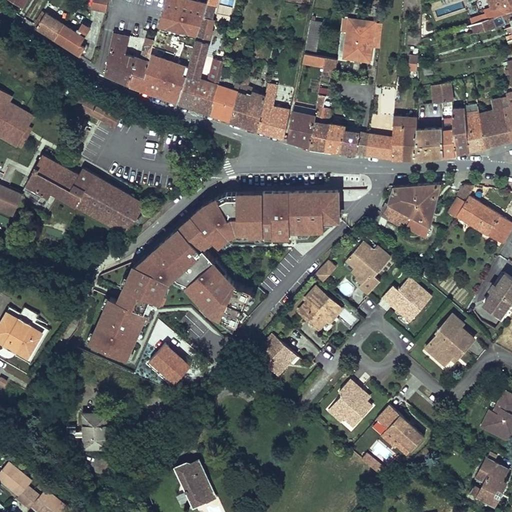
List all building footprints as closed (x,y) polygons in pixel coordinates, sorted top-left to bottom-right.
[(108,0),(93,0),(91,8),(106,11),(108,0)] [(202,0),(164,0),(156,37),(184,67),(202,0)] [(233,8),(234,2),(228,0),(220,0),(219,4),(233,8)] [(511,0),(490,0),(492,5),(493,7),(497,6),(498,9),(486,14),(487,19),(494,17),(500,15),(511,11),(511,0)] [(207,4),(202,23),(212,25),(217,6),(207,4)] [(484,9),(486,14),(498,9),(497,6),(493,7),(492,5),(484,9)] [(43,11),(34,25),(38,28),(55,39),(64,24),(43,11)] [(511,11),(500,15),(504,24),(511,21),(511,11)] [(497,26),(494,17),(487,19),(474,23),(477,32),(497,26)] [(370,62),(375,22),(349,18),(344,58),(354,60),(357,57),(361,57),(360,60),(370,62)] [(311,19),(306,50),(317,52),(322,21),(311,19)] [(64,24),(55,39),(74,51),(80,55),(85,47),(81,44),(91,28),(83,23),(77,32),(64,24)] [(201,26),(196,39),(187,73),(186,75),(187,75),(183,86),(179,103),(196,108),(211,114),(219,84),(224,64),(225,60),(218,58),(213,83),(199,78),(209,42),(213,29),(211,28),(201,26)] [(113,33),(104,73),(118,80),(130,85),(133,73),(145,76),(148,63),(151,52),(155,40),(147,37),(141,58),(126,53),(130,36),(113,33)] [(305,52),(303,62),(323,66),(325,56),(305,52)] [(410,54),(408,69),(417,70),(419,55),(410,54)] [(323,66),(323,68),(336,70),(338,58),(325,56),(323,66)] [(162,97),(179,103),(183,86),(187,75),(186,75),(187,73),(181,71),(177,83),(168,80),(167,83),(161,81),(159,80),(162,74),(163,75),(165,69),(162,68),(153,65),(148,63),(145,76),(133,73),(130,85),(145,91),(162,97)] [(424,65),(425,74),(432,73),(431,63),(424,65)] [(244,71),(243,73),(240,91),(231,120),(246,125),(258,129),(265,94),(253,90),(254,88),(247,85),(251,75),(248,74),(249,68),(245,66),(244,71)] [(6,68),(1,79),(14,86),(20,75),(6,68)] [(32,79),(26,88),(40,96),(45,86),(32,79)] [(434,96),(434,102),(442,101),(453,100),(451,80),(433,84),(434,96)] [(265,94),(258,129),(272,134),(284,137),(290,109),(284,107),(283,113),(273,111),(274,105),(278,83),(268,81),(265,94)] [(219,84),(211,114),(220,117),(231,120),(240,91),(219,84)] [(376,84),(374,100),(385,101),(387,85),(376,84)] [(0,95),(9,100),(13,94),(0,86),(0,95)] [(329,89),(320,87),(319,93),(325,95),(328,96),(329,89)] [(77,92),(72,102),(81,107),(87,97),(77,92)] [(316,114),(311,145),(318,146),(325,147),(330,122),(331,108),(323,107),(325,95),(319,93),(316,114)] [(0,132),(18,143),(19,142),(28,126),(34,116),(9,100),(0,95),(0,132)] [(81,107),(93,113),(98,104),(87,97),(81,107)] [(500,141),(511,138),(505,106),(503,97),(493,99),(495,109),(480,113),(485,146),(500,141)] [(93,113),(106,120),(111,111),(98,104),(93,113)] [(284,107),(274,105),(273,111),(283,113),(284,107)] [(453,117),(456,153),(462,151),(469,150),(466,111),(466,106),(453,108),(453,117)] [(479,109),(466,111),(469,150),(477,148),(485,146),(480,113),(479,109)] [(294,110),(288,138),(299,142),(311,145),(316,114),(294,110)] [(394,115),(394,125),(404,126),(403,157),(409,157),(415,157),(417,127),(418,116),(394,115)] [(443,126),(444,154),(449,154),(456,153),(453,117),(443,118),(443,126)] [(371,123),(369,133),(384,136),(384,121),(372,119),(371,123)] [(330,122),(325,147),(335,149),(349,151),(357,152),(360,132),(360,130),(346,128),(346,124),(330,122)] [(404,126),(394,125),(393,137),(393,157),(403,157),(404,126)] [(28,126),(19,142),(23,145),(33,128),(28,126)] [(443,126),(425,127),(426,156),(434,155),(444,154),(443,126)] [(425,127),(417,127),(415,157),(426,156),(425,127)] [(360,152),(366,153),(369,133),(360,132),(357,152),(360,152)] [(369,133),(366,153),(383,156),(393,157),(393,137),(384,136),(369,133)] [(43,153),(26,184),(45,194),(42,200),(46,202),(48,198),(51,199),(52,196),(50,194),(52,190),(128,233),(145,202),(128,192),(122,202),(88,183),(93,173),(83,167),(79,174),(43,153)] [(128,192),(93,173),(88,183),(122,202),(128,192)] [(395,185),(390,201),(413,214),(407,226),(426,236),(430,224),(434,208),(429,207),(432,194),(437,196),(440,182),(395,185)] [(475,184),(475,183),(464,183),(465,184),(449,210),(457,215),(457,214),(469,194),(474,185),(475,184)] [(0,206),(13,212),(21,194),(0,184),(0,206)] [(339,218),(338,190),(227,193),(203,206),(194,214),(139,264),(135,262),(118,299),(110,296),(89,344),(125,359),(151,297),(158,300),(162,288),(165,289),(169,279),(175,274),(178,276),(188,281),(186,285),(212,313),(236,324),(252,287),(234,280),(204,245),(213,237),(219,243),(230,234),(238,230),(248,233),(272,232),(272,237),(290,236),(290,230),(323,229),(324,218),(339,218)] [(511,220),(469,194),(457,214),(502,242),(511,226),(511,220)] [(413,214),(390,201),(383,215),(406,228),(407,226),(413,214)] [(360,285),(369,293),(381,280),(375,275),(392,256),(378,244),(374,248),(364,239),(348,258),(357,266),(361,270),(358,274),(356,276),(363,282),(360,285)] [(337,266),(327,259),(314,274),(323,282),(337,266)] [(357,266),(353,270),(358,274),(361,270),(357,266)] [(425,269),(421,273),(427,278),(431,274),(425,269)] [(511,276),(505,271),(484,302),(500,314),(511,297),(511,276)] [(393,284),(383,296),(394,305),(397,302),(404,308),(401,312),(411,320),(432,295),(410,276),(399,289),(393,284)] [(299,310),(320,328),(328,319),(332,313),(335,316),(343,307),(317,285),(305,298),(307,300),(299,310)] [(394,305),(401,312),(404,308),(397,302),(394,305)] [(43,331),(7,311),(0,323),(0,341),(8,346),(28,358),(43,331)] [(464,322),(453,312),(436,331),(438,332),(444,338),(441,341),(435,336),(426,347),(445,364),(450,358),(454,353),(458,356),(475,337),(461,325),(464,322)] [(435,336),(441,341),(444,338),(438,332),(435,336)] [(273,333),(254,354),(278,375),(288,364),(285,362),(294,352),(273,333)] [(165,339),(146,362),(173,385),(192,362),(165,339)] [(285,362),(288,364),(296,354),(294,352),(285,362)] [(450,358),(454,361),(458,356),(454,353),(450,358)] [(492,373),(487,378),(496,383),(499,376),(492,373)] [(342,394),(332,405),(345,417),(349,413),(358,421),(372,405),(366,399),(357,392),(360,388),(350,378),(339,391),(342,394)] [(357,392),(366,399),(369,395),(360,388),(357,392)] [(491,409),(482,425),(498,434),(500,429),(505,431),(510,431),(511,427),(511,393),(505,390),(494,411),(491,409)] [(395,407),(389,402),(376,418),(401,440),(397,445),(407,454),(425,434),(415,425),(413,427),(409,424),(411,422),(395,407)] [(108,412),(83,413),(84,448),(109,448),(108,435),(108,412)] [(500,429),(498,434),(506,438),(511,436),(511,427),(510,431),(505,431),(500,429)] [(386,470),(366,453),(362,458),(381,476),(386,470)] [(481,487),(477,496),(495,505),(499,496),(495,494),(498,488),(502,490),(507,481),(503,479),(509,468),(487,456),(476,477),(484,481),(481,487)] [(32,480),(9,460),(0,471),(0,478),(19,494),(17,497),(30,508),(32,505),(41,511),(67,511),(71,509),(46,488),(40,495),(28,485),(32,480)] [(200,472),(204,470),(199,460),(191,463),(197,466),(200,472)] [(177,466),(194,505),(205,500),(203,496),(213,491),(204,470),(200,472),(197,466),(191,463),(187,461),(177,466)] [(471,493),(477,496),(481,487),(475,484),(471,493)] [(203,496),(205,500),(215,496),(213,491),(203,496)]
